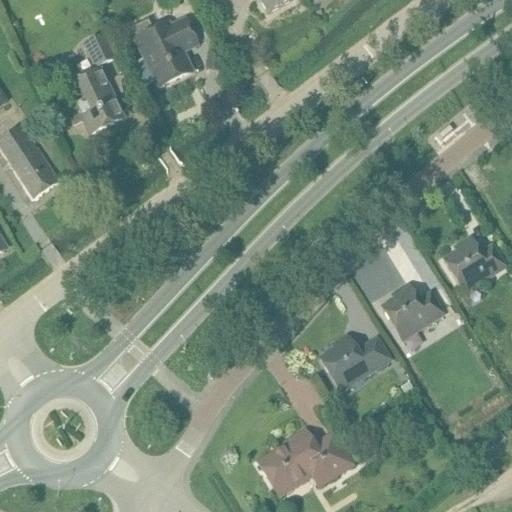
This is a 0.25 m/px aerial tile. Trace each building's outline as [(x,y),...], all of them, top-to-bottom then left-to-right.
[(257,0),(267,16),(291,2),(289,0),(257,0)] [(171,31),(168,26),(153,34),(148,24),(128,33),(133,44),(136,42),(146,61),(131,69),(141,90),(156,83),(160,90),(191,75),(180,54),(197,47),(186,24),(171,31)] [(102,39),(86,47),(97,69),(113,61),(102,39)] [(67,88),(82,119),(91,137),(122,122),(98,73),(67,88)] [(24,103),(19,106),(26,118),(31,114),(24,103)] [(0,141),(0,151),(22,186),(33,202),(58,186),(21,128),(0,141)] [(454,250),(457,255),(443,263),(461,292),(475,284),(478,289),(506,271),(492,248),(479,256),(470,241),(454,250)] [(440,312),(430,295),(417,303),(408,288),(392,298),(395,302),(381,311),(399,340),(411,332),(415,338),(444,319),(440,312)] [(445,293),(438,297),(448,314),(456,310),(445,293)] [(335,352),(320,362),(337,390),(361,376),(364,381),(391,364),(376,341),(355,354),(346,339),(332,348),(335,352)] [(409,384),(400,389),(404,396),(413,391),(409,384)] [(286,448),(258,466),(276,495),(309,474),(319,491),(353,470),(333,438),(314,449),(304,432),(284,445),(286,448)]
